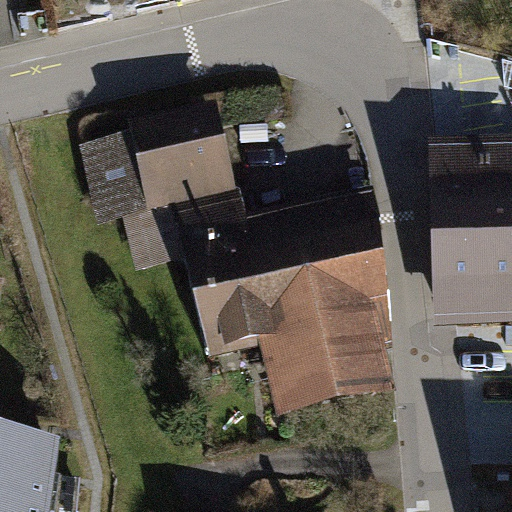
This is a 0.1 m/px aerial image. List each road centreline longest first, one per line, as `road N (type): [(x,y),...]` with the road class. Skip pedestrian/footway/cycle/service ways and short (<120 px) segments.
road 1 (residential): [(432,511),(396,161),(375,91),(333,47)]
road 2 (residential): [(333,47),(296,34),(250,35),(0,96)]
